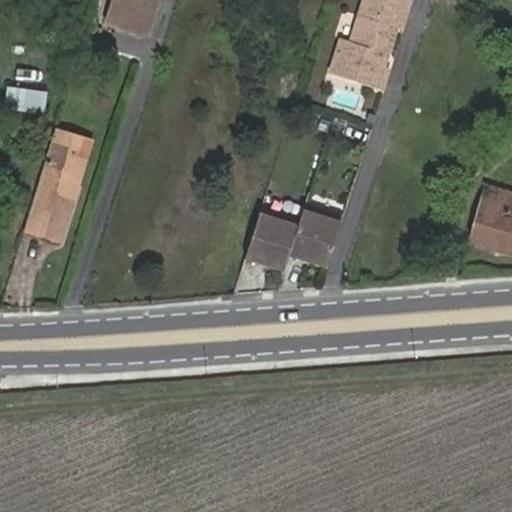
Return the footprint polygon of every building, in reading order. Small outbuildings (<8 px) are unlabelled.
[(114,0),(108,22),(147,35),(158,0),(114,0)] [(408,0),(407,0),(363,0),(350,43),(341,40),(330,74),(380,91),(386,70),(381,68),(394,28),(399,30),(408,0)] [(47,93),(8,88),(5,109),(44,115),(47,93)] [(77,137),(54,130),(27,221),(44,226),(41,235),(61,240),(76,192),(68,189),(64,188),(67,180),(71,181),(78,157),(71,156),(77,137)] [(4,134),(3,152),(20,152),(20,135),(4,134)] [(91,141),(77,137),(71,156),(78,157),(71,181),(67,180),(64,188),(68,189),(76,192),(91,141)] [(488,148),(483,164),(501,170),(507,154),(488,148)] [(511,195),(485,188),(469,242),(511,254),(511,195)] [(341,218),(303,207),(298,223),(287,256),(325,269),(341,218)] [(298,223),(260,210),(243,260),(282,272),(287,256),(298,223)] [(44,226),(27,221),(24,230),(41,235),(44,226)]
